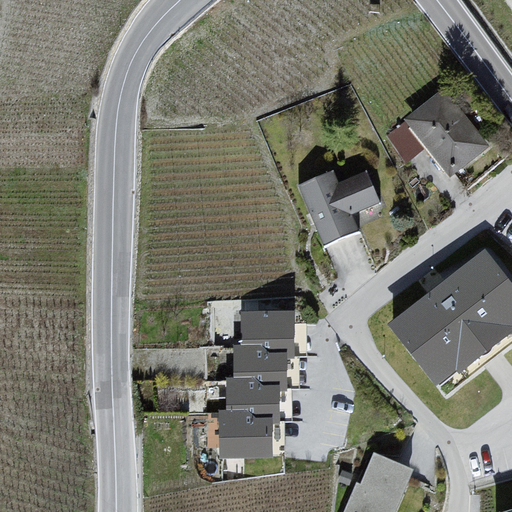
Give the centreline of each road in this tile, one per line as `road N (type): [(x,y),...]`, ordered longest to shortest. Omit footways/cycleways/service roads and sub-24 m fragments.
road 1 (secondary): [(178,0),(134,51),(121,82),(110,302),(115,511)]
road 2 (residential): [(511,179),(338,322),(450,452),(454,511)]
road 3 (unknown): [(308,453),(315,352),(338,322)]
road 4 (secondary): [(511,100),(435,0)]
